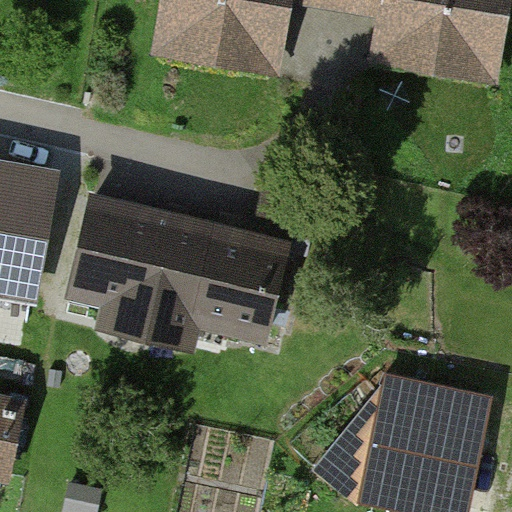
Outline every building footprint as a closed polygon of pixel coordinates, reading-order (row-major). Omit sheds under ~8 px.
[(288,3),(288,0),(177,0),(169,44),(277,63),(288,3)] [(493,87),(508,0),(288,0),(288,3),(380,20),(372,65),(493,87)] [(0,276),(38,284),(56,190),(0,178),(0,276)] [(82,213),(65,300),(270,340),(287,253),(82,213)] [(433,511),(453,410),(364,393),(328,453),(316,511),(433,511)] [(0,475),(14,478),(27,413),(0,407),(0,475)]
